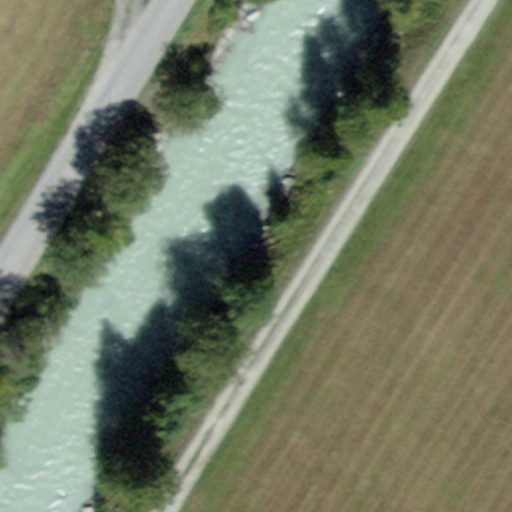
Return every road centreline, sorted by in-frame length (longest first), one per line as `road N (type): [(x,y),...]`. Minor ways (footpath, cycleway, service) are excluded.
road 1 (track): [(160,511),(475,0)]
road 2 (unclassified): [(166,0),(0,276)]
